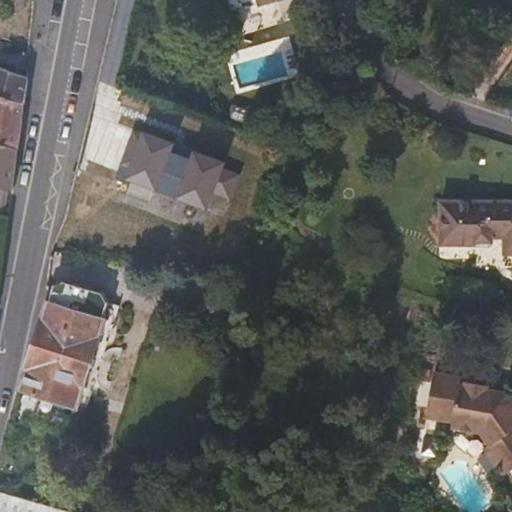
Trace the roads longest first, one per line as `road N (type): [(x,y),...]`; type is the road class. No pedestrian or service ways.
road 1 (secondary): [(0,386),(47,176),(69,0)]
road 2 (residential): [(355,0),(373,59),(402,85),(511,128)]
